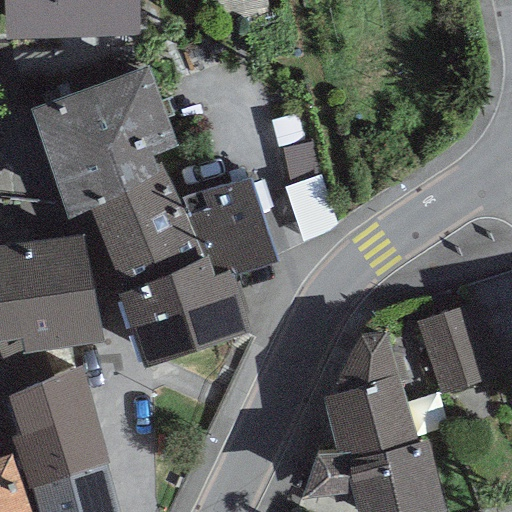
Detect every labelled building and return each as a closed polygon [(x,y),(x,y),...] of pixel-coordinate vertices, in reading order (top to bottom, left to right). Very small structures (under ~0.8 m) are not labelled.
[(4,0),(5,33),(139,29),(138,0),(4,0)] [(147,62),(28,102),(69,212),(90,204),(156,167),(154,161),(152,151),(173,141),(147,62)] [(161,158),(154,161),(156,167),(90,204),(121,285),(207,256),(178,194),(161,158)] [(251,172),(178,194),(207,256),(213,273),(230,267),(231,272),(276,257),(251,172)] [(85,230),(0,240),(0,333),(22,331),(24,346),(98,337),(85,230)] [(250,326),(231,272),(230,267),(213,273),(207,256),(121,285),(119,286),(144,362),(250,326)] [(469,303),(415,321),(440,394),(493,376),(469,303)] [(383,328),(358,330),(329,391),(320,392),(336,447),(340,447),(343,456),(417,436),(383,328)] [(6,389),(2,391),(6,405),(17,444),(29,479),(105,457),(75,363),(6,389)] [(336,447),(316,448),(301,491),(306,490),(298,509),(310,511),(425,511),(444,508),(426,434),(417,436),(343,456),(340,447),(336,447)] [(17,444),(0,449),(0,511),(39,511),(29,479),(17,444)] [(118,511),(105,457),(29,479),(39,511),(118,511)]
